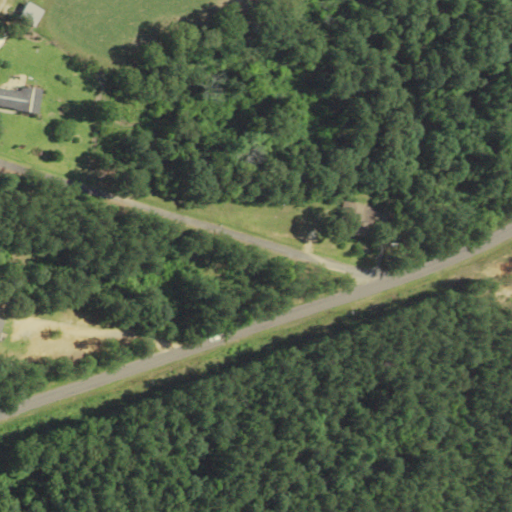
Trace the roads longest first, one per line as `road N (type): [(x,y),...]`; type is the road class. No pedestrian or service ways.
road 1 (tertiary): [(0,416),(378,287),(511,229)]
road 2 (residential): [(0,162),(360,272),(378,287)]
